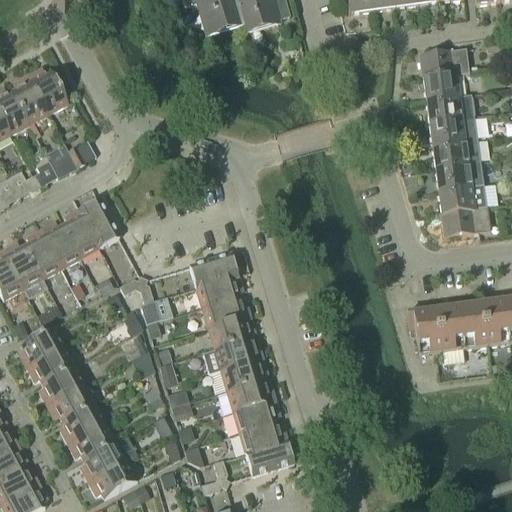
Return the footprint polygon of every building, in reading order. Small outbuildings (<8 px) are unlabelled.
[(181,0),(180,3),(183,11),(198,7),(208,40),(241,31),(231,0),(181,0)] [(231,0),(241,31),(243,39),(277,29),(275,25),(289,21),(283,0),(231,0)] [(371,15),(368,0),(345,0),(345,1),(348,18),(371,15)] [(394,12),(392,0),(368,0),(371,15),(394,12)] [(416,9),(415,0),(392,0),(394,12),(416,9)] [(439,6),(438,0),(415,0),(416,9),(439,6)] [(499,6),(497,0),(473,0),(475,9),(499,6)] [(455,79),(455,80),(468,78),(465,53),(419,59),(422,83),(455,79)] [(40,72),(26,80),(47,119),(67,108),(49,75),(43,78),(40,72)] [(455,79),(422,83),(425,105),(458,101),(455,80),(455,79)] [(47,119),(26,80),(11,88),(14,93),(10,95),(28,129),(47,119)] [(2,93),(0,94),(0,122),(9,139),(28,129),(10,95),(5,98),(2,93)] [(458,101),(425,105),(428,129),(473,122),(470,100),(458,101)] [(0,144),(9,139),(0,122),(0,144)] [(473,122),(428,129),(431,151),(477,145),(474,122),(473,122)] [(95,161),(86,144),(67,154),(69,158),(77,172),(85,168),(84,167),(95,161)] [(477,145),(431,151),(434,174),(480,168),(477,145)] [(77,172),(69,158),(62,162),(69,176),(77,172)] [(39,176),(32,180),(39,193),(46,189),(46,188),(56,182),(45,160),(36,170),(39,176)] [(480,168),(434,174),(437,196),(483,190),(480,168)] [(32,180),(25,184),(20,176),(7,183),(18,203),(31,196),(32,197),(39,193),(32,180)] [(0,186),(0,212),(1,214),(8,210),(7,208),(18,203),(7,183),(0,186)] [(486,213),(483,190),(437,196),(440,219),(486,213)] [(89,233),(109,222),(99,203),(79,213),(89,233)] [(99,252),(89,233),(79,213),(64,221),(67,227),(63,229),(80,262),(99,252)] [(486,213),(440,219),(443,242),(490,236),(486,213)] [(119,242),(109,222),(89,233),(99,252),(119,242)] [(55,226),(41,234),(61,273),(80,262),(63,229),(58,231),(55,226)] [(61,273),(41,234),(26,241),(29,247),(24,249),(42,283),(61,273)] [(42,283),(24,249),(20,251),(17,246),(2,254),(23,293),(42,283)] [(23,293),(2,254),(0,255),(0,297),(3,303),(23,293)] [(216,285),(237,278),(231,257),(210,263),(216,285)] [(216,285),(210,263),(189,270),(195,291),(216,285)] [(237,278),(216,285),(195,291),(201,312),(238,301),(237,296),(242,295),(237,278)] [(107,282),(94,290),(100,299),(113,292),(107,282)] [(134,283),(119,291),(124,300),(134,294),(138,285),(134,283)] [(145,288),(140,297),(143,308),(153,305),(148,290),(145,288)] [(121,310),(115,298),(105,304),(111,315),(121,310)] [(239,306),(238,301),(201,312),(207,332),(250,320),(245,305),(239,306)] [(511,302),(501,304),(507,348),(511,347),(511,302)] [(507,348),(501,304),(406,317),(409,343),(415,343),(418,360),(507,348)] [(140,309),(146,328),(156,326),(158,325),(153,305),(143,308),(140,309)] [(250,320),(207,332),(213,353),(250,343),(249,338),(254,336),(250,320)] [(126,327),(133,340),(142,335),(135,322),(126,327)] [(13,330),(18,341),(19,343),(23,341),(29,338),(23,325),(13,330)] [(146,328),(150,344),(160,341),(156,326),(146,328)] [(25,372),(63,352),(52,332),(20,349),(23,355),(17,357),(25,372)] [(131,364),(147,355),(144,347),(143,347),(139,340),(133,343),(137,354),(128,357),(131,364)] [(206,378),(219,374),(262,362),(257,346),(252,348),(250,343),(213,353),(200,357),(206,378)] [(63,352),(25,372),(33,386),(39,384),(41,388),(73,370),(63,352)] [(167,352),(155,356),(160,370),(172,366),(167,352)] [(147,355),(131,364),(130,365),(139,386),(155,377),(147,355)] [(267,378),(262,362),(219,374),(226,395),(262,384),(261,379),(267,378)] [(158,372),(164,392),(177,388),(171,368),(158,372)] [(498,369),(490,370),(491,377),(499,376),(498,369)] [(73,370),(41,388),(43,393),(38,395),(46,410),(84,390),(73,370)] [(226,395),(217,398),(222,418),(232,415),(232,416),(274,404),(270,387),(264,389),(262,384),(226,395)] [(84,390),(46,410),(54,424),(59,422),(62,426),(94,409),(84,390)] [(168,401),(171,412),(183,408),(184,408),(181,397),(168,401)] [(163,411),(158,402),(149,406),(154,416),(163,411)] [(274,404),(232,416),(238,437),(275,426),(273,421),(279,420),(274,404)] [(171,412),(175,426),(187,422),(183,408),(171,412)] [(94,409),(62,426),(64,431),(59,433),(67,448),(104,427),(94,409)] [(116,414),(109,419),(113,425),(120,421),(116,414)] [(276,431),(275,426),(238,437),(244,457),(265,451),(287,445),(282,430),(276,431)] [(112,442),(104,427),(67,448),(75,462),(80,459),(82,464),(115,446),(112,442)] [(190,432),(177,436),(181,449),(194,445),(190,432)] [(3,435),(0,436),(0,461),(18,451),(11,437),(5,440),(3,435)] [(174,444),(163,450),(172,469),(180,464),(177,454),(174,444)] [(293,467),(287,445),(265,451),(271,473),(293,467)] [(115,446),(82,464),(85,469),(80,471),(87,486),(125,465),(115,448),(115,446)] [(18,451),(0,461),(0,485),(23,473),(21,469),(26,466),(18,451)] [(203,471),(197,451),(183,456),(187,466),(198,472),(203,471)] [(271,473),(265,451),(244,457),(251,479),(271,473)] [(136,485),(125,465),(87,486),(95,500),(101,497),(104,503),(136,485)] [(214,468),(218,481),(225,485),(227,480),(224,465),(214,468)] [(26,478),(23,473),(0,485),(0,509),(0,510),(39,489),(31,475),(26,478)] [(175,488),(171,476),(158,480),(162,493),(175,488)] [(214,485),(201,490),(204,499),(219,495),(222,491),(214,485)] [(39,489),(0,510),(1,511),(44,511),(42,507),(47,504),(39,489)] [(141,490),(131,495),(138,508),(148,503),(141,490)] [(127,511),(131,511),(138,508),(131,495),(121,501),(127,511)]
